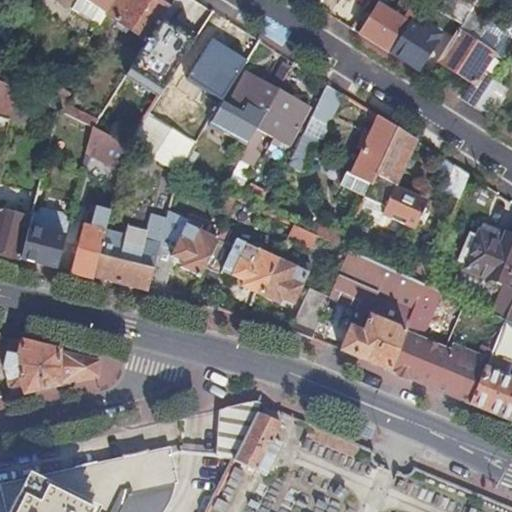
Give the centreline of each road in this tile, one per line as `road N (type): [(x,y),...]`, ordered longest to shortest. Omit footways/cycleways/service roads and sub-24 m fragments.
road 1 (secondary): [(160,337),(300,377),(511,465)]
road 2 (residential): [(248,0),(511,166)]
road 3 (residential): [(0,425),(131,390),(152,367),(160,337)]
road 4 (secondary): [(0,295),(160,337)]
